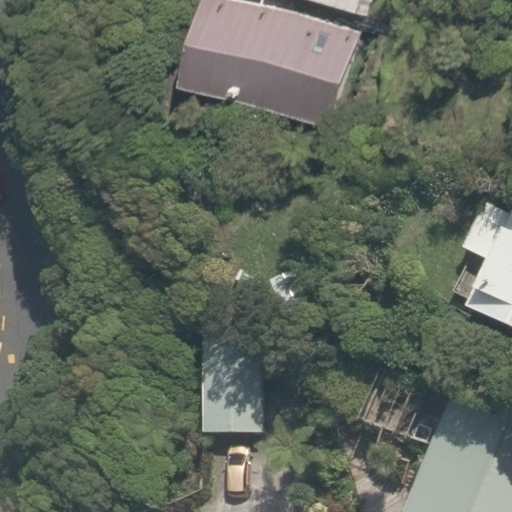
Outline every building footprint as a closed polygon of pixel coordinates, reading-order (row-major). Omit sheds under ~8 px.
[(366,25),(277,0),(201,0),(179,79),(338,123),(366,25)] [(374,0),(319,0),(369,17),(374,0)] [(511,209),(494,200),(463,259),(493,275),(472,313),(511,334),(511,209)] [(267,351),(200,351),(200,437),(267,437),(267,351)] [(511,511),(511,442),(448,420),(415,511),(511,511)]
